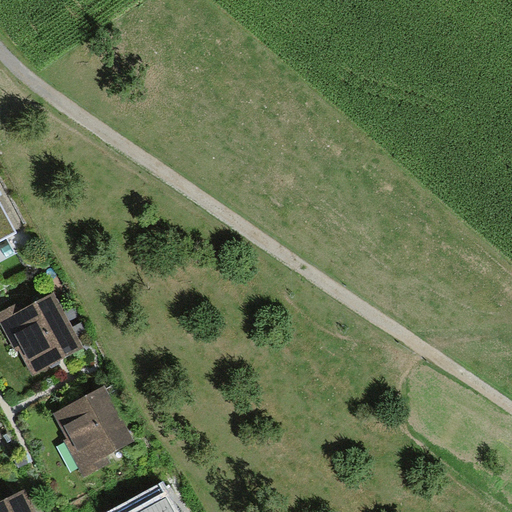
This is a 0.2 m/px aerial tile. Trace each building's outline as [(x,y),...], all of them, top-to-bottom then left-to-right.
[(0,244),(9,239),(0,222),(0,244)] [(25,302),(0,315),(0,323),(16,354),(20,352),(34,377),(67,359),(86,349),(56,294),(29,308),(25,302)] [(112,465),(109,460),(135,446),(104,389),(88,397),(53,416),(66,440),(62,442),(83,480),(112,465)] [(175,511),(160,482),(103,511),(175,511)] [(0,511),(32,511),(25,498),(0,509),(0,511)]
